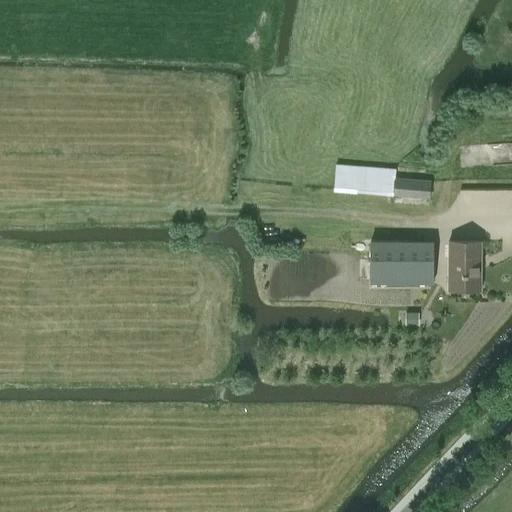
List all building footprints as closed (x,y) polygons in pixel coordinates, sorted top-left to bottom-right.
[(479,97),(478,108),(506,109),(506,98),(479,97)] [(333,188),(333,190),(393,195),(430,198),(431,181),(394,178),(395,170),(335,165),(334,172),(333,188)] [(432,283),(433,241),(371,240),(370,283),(432,283)] [(481,289),(481,241),(449,241),(449,289),(481,289)] [(406,313),(406,326),(416,326),(416,313),(406,313)]
